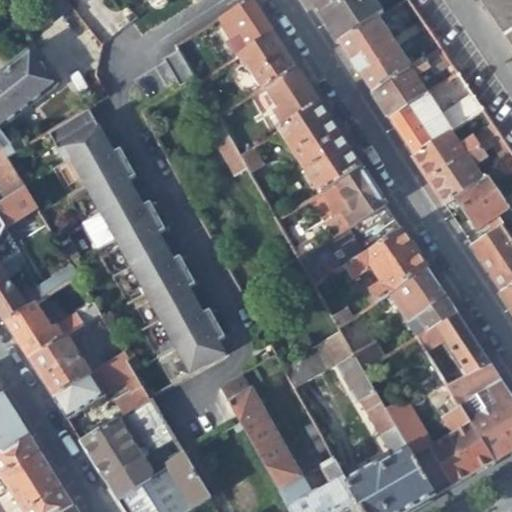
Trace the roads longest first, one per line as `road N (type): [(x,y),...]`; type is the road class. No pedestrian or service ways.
road 1 (residential): [(189,394),(257,356),(112,98),(133,47),(202,0)]
road 2 (residential): [(275,0),(511,358)]
road 3 (residential): [(95,511),(0,359)]
